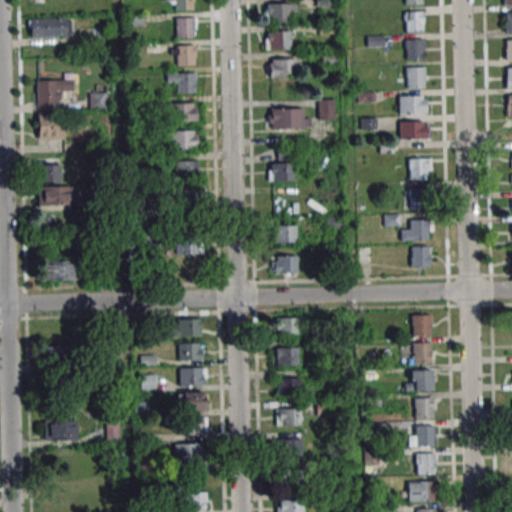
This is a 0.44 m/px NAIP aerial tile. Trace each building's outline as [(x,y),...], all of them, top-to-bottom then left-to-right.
[(193,0),(172,0),(173,9),(193,9),(193,0)] [(264,21),(294,21),(294,3),(264,3),(264,21)] [(422,11),(422,32),(405,32),(404,11),(422,11)] [(175,17),(175,37),(195,37),(195,17),(175,17)] [(28,36),(69,36),(69,18),(28,18),(28,36)] [(264,30),(264,49),(290,49),(290,30),(264,30)] [(422,38),(423,59),(405,59),(405,38),(422,38)] [(194,45),(173,45),(173,65),(194,65),(194,45)] [(294,58),(265,58),(265,77),(294,77),(294,58)] [(422,66),(423,87),(405,88),(405,67),(422,66)] [(166,73),(166,82),(176,82),(176,92),(195,92),(195,73),(166,73)] [(59,90),(71,90),(71,80),(35,80),(35,107),(59,107),(59,90)] [(106,107),(106,91),(88,91),(88,107),(106,107)] [(503,116),(511,115),(511,94),(503,94),(503,116)] [(398,95),(398,113),(426,113),(426,95),(398,95)] [(333,99),(317,99),(317,119),(333,119),(333,99)] [(195,121),(195,104),(171,104),(171,121),(195,121)] [(306,109),(266,109),(266,128),(306,128),(306,109)] [(37,138),(63,138),(63,113),(37,113),(37,138)] [(398,121),(398,139),(428,139),(428,121),(398,121)] [(170,149),(197,149),(197,130),(170,130),(170,149)] [(294,181),(294,148),(277,148),(277,163),(268,163),(268,181),(294,181)] [(37,182),(60,182),(60,158),(37,158),(37,182)] [(431,158),(407,158),(407,179),(430,179),(431,158)] [(175,160),(175,178),(197,178),(197,160),(175,160)] [(201,201),(201,182),(174,182),(174,201),(201,201)] [(73,205),(73,186),(37,186),(37,205),(73,205)] [(429,209),(429,188),(407,188),(407,209),(429,209)] [(430,241),(430,219),(409,219),(409,230),(400,230),(400,241),(430,241)] [(273,243),(294,243),(294,225),(273,225),(273,243)] [(157,234),(138,234),(138,250),(157,250),(157,234)] [(175,254),(203,254),(203,240),(175,240),(175,254)] [(428,267),(428,246),(410,246),(410,267),(428,267)] [(297,274),(297,255),(270,255),(270,274),(297,274)] [(73,279),(73,261),(44,261),(44,279),(73,279)] [(411,334),(430,334),(430,314),(411,314),(411,334)] [(275,317),(275,335),(297,335),(297,317),(275,317)] [(200,336),(200,319),(173,319),(173,336),(200,336)] [(434,342),(410,342),(410,363),(434,363),(434,342)] [(202,343),(177,343),(177,360),(202,360),(202,343)] [(43,346),(43,363),(69,363),(69,346),(43,346)] [(299,347),(272,347),(272,366),(299,366),(299,347)] [(179,385),(205,385),(205,368),(179,368),(179,385)] [(431,370),(409,370),(409,391),(431,391),(431,370)] [(154,374),(140,374),(140,391),(154,391),(154,374)] [(299,377),(275,377),(275,395),(299,395),(299,377)] [(178,392),(178,411),(204,411),(204,392),(178,392)] [(413,418),(433,418),(433,397),(413,397),(413,418)] [(300,408),(275,408),(275,425),(300,425),(300,408)] [(177,418),(177,435),(206,435),(206,418),(177,418)] [(43,439),(75,439),(75,420),(43,420),(43,439)] [(119,420),(105,420),(105,443),(119,443),(119,420)] [(434,425),(414,425),(414,436),(408,436),(408,446),(434,446),(434,425)] [(278,456),(302,456),(302,438),(278,438),(278,456)] [(201,443),(173,443),(173,461),(201,461),(201,443)] [(415,453),(415,474),(434,474),(434,453),(415,453)] [(302,490),(302,471),(280,471),(280,490),(302,490)] [(407,480),(407,501),(434,501),(434,480),(407,480)] [(206,510),(206,492),(179,492),(179,510),(206,510)] [(302,511),(302,500),(275,500),(275,511),(302,511)]
